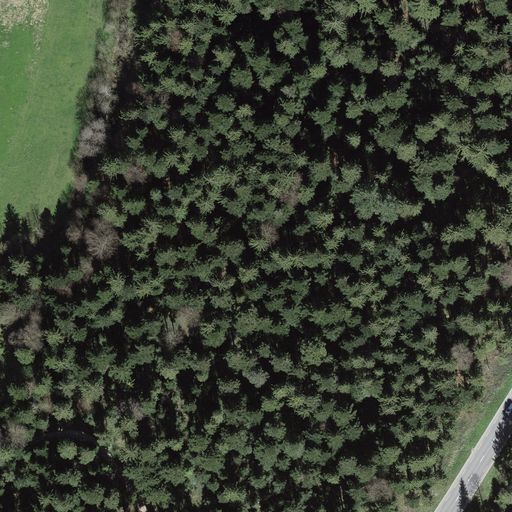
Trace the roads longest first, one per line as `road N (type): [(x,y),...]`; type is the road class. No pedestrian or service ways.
road 1 (track): [(85,439),(106,412),(140,397),(228,264),(357,101),(411,54),(446,0)]
road 2 (primary): [(448,511),(511,410)]
